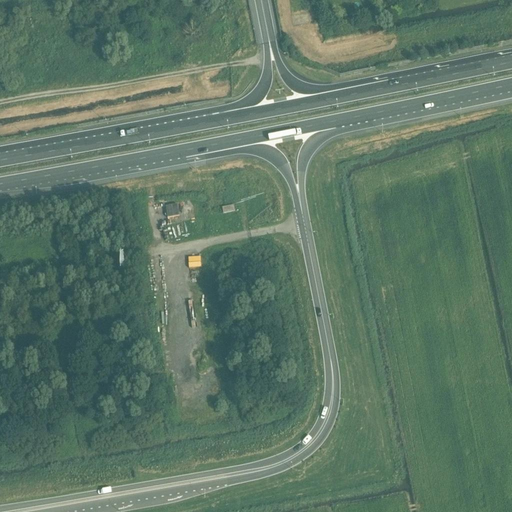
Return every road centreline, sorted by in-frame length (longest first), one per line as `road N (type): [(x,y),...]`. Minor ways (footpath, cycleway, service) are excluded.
road 1 (trunk): [(301,212),(330,363),(330,407),(299,453),(227,475)]
road 2 (track): [(271,53),(0,102)]
road 3 (trunk): [(0,184),(255,137)]
road 4 (trunk): [(248,115),(0,160)]
road 5 (trunk): [(227,475),(0,510)]
road 6 (trunk): [(316,125),(511,84)]
road 7 (trunk): [(511,62),(319,102)]
road 8 (trunk): [(52,511),(227,475)]
